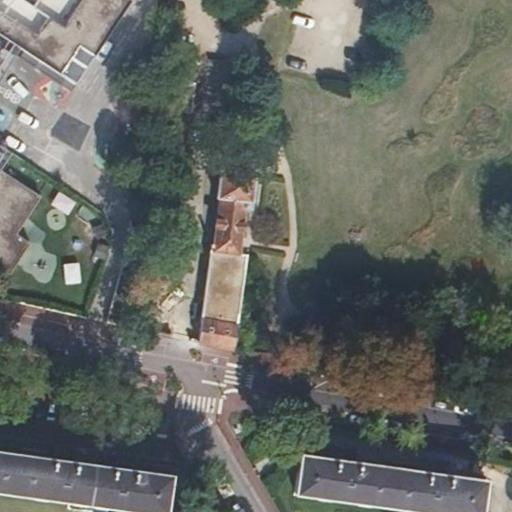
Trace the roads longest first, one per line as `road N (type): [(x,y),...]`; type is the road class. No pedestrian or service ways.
road 1 (residential): [(511,424),(162,355)]
road 2 (residential): [(252,511),(162,355)]
road 3 (residential): [(162,355),(0,317)]
